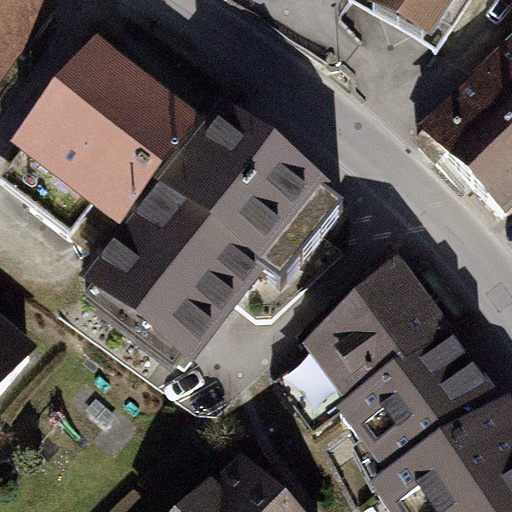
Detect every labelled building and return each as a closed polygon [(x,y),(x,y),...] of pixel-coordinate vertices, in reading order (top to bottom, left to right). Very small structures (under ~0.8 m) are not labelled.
[(0,0),(0,51),(36,0),(0,0)] [(403,0),(444,25),(459,0),(403,0)] [(511,54),(499,66),(422,148),(442,168),(447,163),(506,220),(511,213),(511,54)] [(123,232),(197,135),(167,112),(177,100),(157,85),(148,97),(101,61),(2,190),(73,245),(98,213),(123,232)] [(347,217),(224,123),(96,289),(89,298),(189,375),(262,281),(284,299),(347,217)] [(397,272),(318,349),(356,399),(347,404),(354,414),(450,341),(397,272)] [(0,402),(33,363),(0,335),(0,402)] [(502,414),(450,341),(354,414),(345,420),(394,487),(379,496),(390,511),(511,511),(511,416),(508,411),(502,414)] [(286,511),(247,473),(215,505),(219,509),(216,511),(286,511)]
